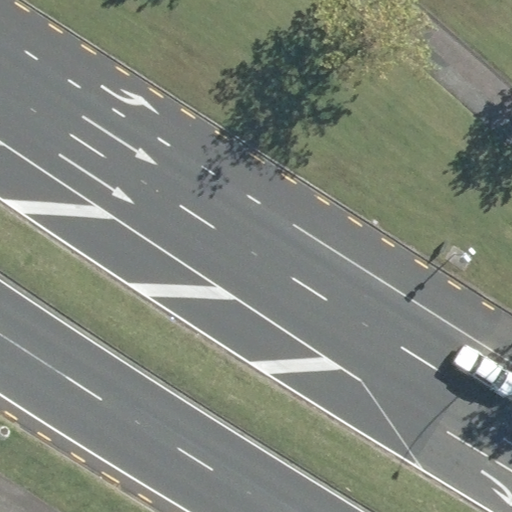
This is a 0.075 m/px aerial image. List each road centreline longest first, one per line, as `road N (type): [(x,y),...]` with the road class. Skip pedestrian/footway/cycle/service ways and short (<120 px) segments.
road 1 (primary): [(0,82),(507,413)]
road 2 (primary): [(296,511),(0,328)]
